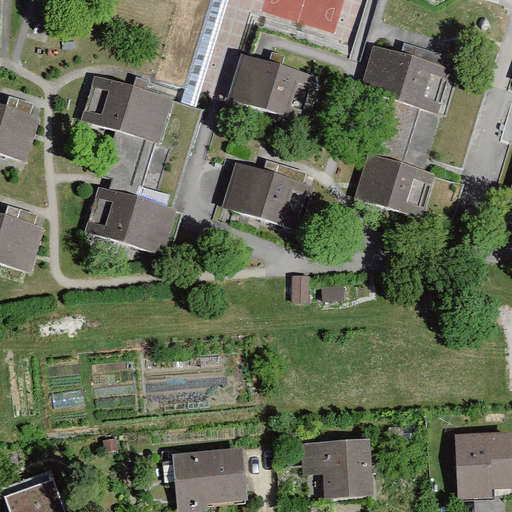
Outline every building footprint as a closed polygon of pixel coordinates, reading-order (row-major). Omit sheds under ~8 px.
[(0,0),(0,51),(2,52),(5,3),(15,3),(15,0),(0,0)] [(331,85),(231,51),(215,96),(315,130),(331,85)] [(454,77),(376,53),(361,99),(387,107),(357,205),(428,227),(443,177),(425,171),(454,77)] [(96,81),(83,124),(118,134),(100,191),(173,213),(204,114),(96,81)] [(435,165),(462,173),(485,96),(458,88),(435,165)] [(0,107),(0,156),(25,165),(41,123),(0,107)] [(318,191),(238,166),(223,212),(303,237),(318,191)] [(173,213),(100,191),(88,235),(167,261),(183,216),(173,213)] [(46,232),(0,216),(0,264),(31,275),(46,232)] [(294,277),(293,303),(307,303),(308,278),(294,277)] [(411,430),(388,432),(390,447),(413,445),(411,430)] [(511,433),(459,436),(462,502),(496,501),(495,491),(511,490),(511,433)] [(371,442),(300,447),(302,479),(327,477),(328,499),(375,496),(371,442)] [(245,459),(179,463),(181,511),(198,511),(218,511),(217,502),(248,500),(245,459)] [(69,511),(60,482),(9,498),(14,511),(69,511)]
